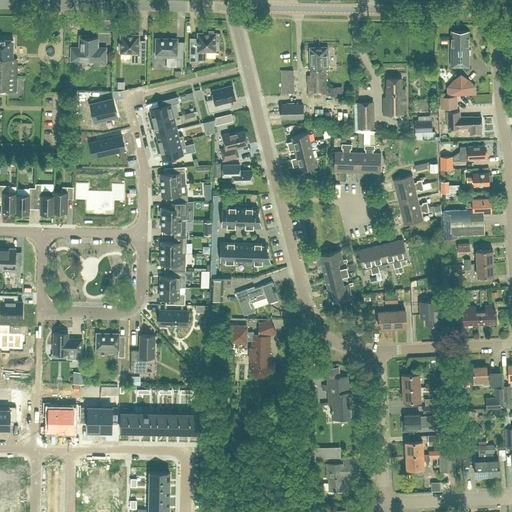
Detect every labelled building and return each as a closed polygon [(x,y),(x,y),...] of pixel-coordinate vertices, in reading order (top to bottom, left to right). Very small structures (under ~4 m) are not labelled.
[(213,32),(213,30),(206,30),(206,32),(197,32),(197,46),(189,46),(189,62),(198,62),(198,60),(206,60),(206,50),(215,50),(215,48),(217,48),(217,41),(215,41),(215,32),(213,32)] [(451,66),(468,66),(468,54),(471,54),(471,49),(469,49),(469,31),(452,30),(451,66)] [(130,34),(130,32),(123,32),(123,34),(120,33),(120,42),(118,42),(118,49),(120,49),(120,52),(130,52),(130,62),(145,62),(145,48),(138,48),(138,34),(130,34)] [(97,47),(98,37),(89,36),(89,35),(79,35),(79,47),(71,47),(71,59),(79,60),(88,60),(105,60),(105,48),(97,47)] [(12,57),(13,38),(0,37),(0,89),(17,90),(17,57),(13,57),(12,57)] [(182,66),(182,50),(176,50),(177,38),(155,37),(155,55),(166,56),(166,66),(182,66)] [(325,94),(324,68),(327,68),(326,45),(308,46),(309,73),(306,74),(306,84),(307,84),(307,95),(325,94)] [(474,86),(460,74),(448,87),(448,94),(474,93),(474,86)] [(400,88),(400,77),(386,77),(387,96),(383,96),(383,113),(404,113),(404,88),(400,88)] [(297,91),(297,81),(290,80),(289,91),(297,91)] [(235,98),(232,84),(212,89),(214,97),(205,100),(209,112),(224,108),(222,101),(235,98)] [(336,86),(331,87),(330,87),(330,96),(337,96),(337,92),(341,92),(340,86),(336,86)] [(149,116),(151,122),(173,116),(170,103),(178,101),(177,95),(161,99),(163,105),(150,108),(152,116),(149,116)] [(450,107),(450,95),(440,96),(440,108),(450,107)] [(111,98),(87,102),(90,119),(113,115),(111,98)] [(373,101),(358,101),(358,116),(354,117),(355,131),(360,130),(360,128),(374,127),(373,101)] [(304,118),(303,104),(282,104),(282,118),(304,118)] [(315,119),(323,119),(322,108),(314,108),(315,119)] [(446,111),(447,112),(448,127),(462,127),(472,127),(472,133),(481,133),(480,125),(481,125),(481,116),(473,116),(473,115),(460,116),(460,110),(446,111)] [(223,124),(221,115),(215,117),(214,126),(223,124)] [(176,128),(173,116),(151,122),(152,127),(155,126),(157,133),(176,128)] [(415,139),(416,139),(424,139),(425,140),(432,140),(440,140),(440,136),(436,136),(435,130),(432,130),(432,118),(414,119),(415,139)] [(207,134),(213,132),(214,119),(204,121),(207,134)] [(118,122),(123,141),(128,140),(123,121),(118,122)] [(179,140),(176,128),(157,133),(158,140),(156,141),(157,146),(179,140)] [(247,143),(243,129),(232,132),(231,130),(221,133),(224,146),(219,148),(222,159),(238,155),(235,146),(247,143)] [(287,145),(309,140),(307,132),(290,136),(292,140),(286,142),(287,145)] [(90,142),(93,157),(125,149),(121,134),(90,142)] [(182,153),(179,140),(157,146),(158,151),(161,151),(163,158),(182,153)] [(295,153),(312,148),(309,140),(287,145),(289,150),(294,149),(295,153)] [(346,171),(347,143),(342,143),(342,148),(343,148),(343,151),(335,151),(334,170),(346,171)] [(352,143),(347,143),(346,171),(357,171),(358,152),(350,151),(351,148),(352,148),(352,143)] [(365,152),(358,152),(357,171),(369,172),(370,144),(365,144),(364,149),(366,149),(365,152)] [(370,144),(369,172),(380,172),(381,153),(373,152),(373,149),(375,149),(375,144),(370,144)] [(468,145),(468,146),(460,146),(461,160),(469,160),(469,157),(480,157),(480,159),(488,159),(487,151),(485,151),(484,145),(468,145)] [(292,162),(314,157),(312,148),(295,153),(295,156),(290,157),(292,162)] [(131,187),(142,185),(135,156),(125,158),(131,187)] [(440,168),(451,168),(451,156),(440,156),(440,168)] [(314,157),(292,162),(293,166),(297,165),(299,169),(316,165),(314,157)] [(239,169),(239,163),(222,164),(222,175),(231,175),(231,181),(251,181),(251,169),(239,169)] [(161,184),(180,183),(180,177),(186,176),(185,165),(173,166),(173,172),(159,173),(159,180),(161,180),(161,184)] [(489,175),(489,172),(472,172),(473,176),(467,177),(467,181),(473,181),(473,184),(489,184),(489,181),(492,180),(492,175),(489,175)] [(395,190),(422,183),(421,178),(416,179),(416,181),(413,181),(411,174),(392,178),(395,190)] [(53,213),(54,191),(54,189),(41,189),(41,183),(35,183),(35,187),(35,199),(41,199),(40,213),(53,213)] [(175,201),(187,200),(187,193),(187,188),(180,189),(180,183),(161,184),(162,195),(175,194),(175,201)] [(423,188),(422,183),(395,190),(398,201),(417,196),(415,189),(418,188),(418,189),(423,188)] [(15,212),(16,192),(9,191),(9,184),(3,184),(0,184),(0,196),(3,196),(3,210),(4,210),(4,212),(10,212),(10,210),(15,210),(15,212)] [(100,215),(101,192),(89,192),(90,184),(77,184),(76,201),(87,201),(87,211),(94,211),(94,214),(100,215)] [(125,202),(125,186),(112,185),(112,192),(101,192),(100,215),(106,215),(106,212),(113,212),(114,202),(125,202)] [(54,191),(53,213),(54,213),(54,211),(59,211),(59,213),(65,213),(65,212),(66,212),(67,198),(73,198),(73,186),(67,186),(61,186),(61,191),(54,191)] [(35,199),(35,187),(29,187),(29,194),(16,193),(16,192),(15,212),(28,212),(29,199),(35,199)] [(400,212),(427,206),(426,201),(421,202),(422,203),(418,204),(417,196),(398,201),(400,212)] [(466,203),(467,208),(443,209),(444,238),(459,237),(459,234),(484,233),(483,211),(491,210),(490,197),(472,198),(472,202),(466,203)] [(187,219),(187,208),(193,208),(193,200),(187,200),(175,201),(166,201),(166,207),(160,207),(160,214),(162,214),(162,218),(187,219)] [(235,226),(235,206),(222,206),(221,226),(235,226)] [(245,207),(235,206),(235,226),(245,226),(245,207)] [(427,206),(400,212),(403,223),(422,219),(420,211),(424,210),(424,212),(428,210),(427,206)] [(258,207),(245,207),(245,226),(262,227),(258,207)] [(174,235),(186,236),(186,229),(187,219),(162,218),(161,229),(174,229),(174,235)] [(367,227),(369,236),(379,234),(377,225),(367,227)] [(174,241),(161,241),(161,252),(186,253),(186,236),(174,235),(174,241)] [(403,238),(392,241),(398,266),(402,266),(400,259),(408,257),(403,238)] [(234,242),(220,241),(220,261),(234,261),(234,242)] [(392,241),(380,244),(385,263),(392,261),(394,267),(398,266),(392,241)] [(234,242),(234,261),(244,261),(244,242),(234,242)] [(254,262),(254,242),(244,242),(244,261),(254,262)] [(266,243),(254,242),(254,262),(270,262),(266,243)] [(457,251),(469,250),(469,242),(457,243),(457,251)] [(385,263),(380,244),(369,246),(375,272),(379,271),(378,264),(385,263)] [(375,272),(369,246),(358,249),(363,268),(370,266),(372,273),(375,272)] [(3,248),(3,269),(10,269),(10,275),(21,275),(21,263),(15,263),(15,247),(9,247),(9,249),(3,248)] [(342,258),(339,249),(329,251),(332,264),(347,260),(346,257),(342,258)] [(475,262),(493,262),(492,249),(475,249),(475,262)] [(317,267),(321,266),(332,264),(329,251),(318,254),(321,264),(317,265),(317,267)] [(185,269),(186,253),(161,252),(161,256),(159,256),(159,263),(173,263),(173,269),(185,269)] [(493,262),(475,262),(476,276),(493,275),(493,262)] [(322,267),(325,277),(348,272),(347,268),(340,269),(339,263),(322,267)] [(160,275),(160,286),(179,286),(179,280),(185,281),(185,273),(185,269),(173,269),(173,275),(160,275)] [(349,276),(348,272),(325,277),(327,287),(338,285),(344,283),(342,278),(349,276)] [(230,286),(230,278),(210,277),(209,298),(222,299),(222,286),(230,286)] [(273,281),(263,285),(248,290),(247,288),(236,293),(244,314),(256,310),(253,302),(267,296),(269,301),(279,297),(273,281)] [(353,281),(344,283),(338,285),(341,297),(351,295),(349,285),(353,284),(353,281)] [(338,285),(327,287),(323,288),(324,291),(328,290),(330,300),(341,297),(338,285)] [(185,286),(179,286),(160,286),(160,297),(173,297),(172,303),(184,303),(185,293),(185,286)] [(17,300),(17,294),(0,293),(0,305),(1,305),(0,317),(22,317),(22,301),(17,300)] [(438,323),(437,301),(421,302),(419,304),(420,313),(422,315),(424,315),(425,324),(438,323)] [(480,321),(489,321),(489,322),(493,322),(493,321),(495,321),(494,309),(491,309),(491,304),(484,304),(484,310),(480,310),(480,321)] [(474,305),(456,305),(457,319),(465,319),(465,322),(467,322),(467,324),(471,323),(471,322),(480,321),(480,310),(474,310),(474,305)] [(159,309),(159,324),(187,325),(188,310),(159,309)] [(377,327),(391,326),(390,309),(377,310),(377,327)] [(390,309),(391,326),(405,325),(404,309),(390,309)] [(259,323),(259,329),(259,334),(253,334),(253,331),(247,331),(247,325),(231,324),(230,340),(230,341),(248,342),(248,339),(253,339),(251,372),(256,376),(263,377),(268,372),(270,335),(276,332),(271,318),(259,323)] [(6,330),(6,323),(0,323),(0,329),(0,330),(0,332),(0,343),(2,344),(2,345),(8,345),(8,344),(21,344),(21,337),(23,337),(23,331),(21,331),(21,330),(6,330)] [(66,332),(66,330),(59,330),(59,331),(54,331),(53,353),(67,353),(67,350),(82,351),(82,338),(70,338),(70,339),(68,339),(68,332),(66,332)] [(124,356),(124,344),(119,344),(119,333),(96,332),(96,348),(118,349),(118,356),(124,356)] [(154,357),(154,334),(140,333),(140,349),(131,349),(130,371),(145,371),(146,357),(154,357)] [(495,384),(495,372),(487,373),(487,365),(473,366),(474,384),(486,383),(486,384),(495,384)] [(402,373),(403,387),(419,386),(419,372),(402,373)] [(133,376),(133,384),(144,385),(144,376),(133,376)] [(323,389),(328,388),(329,403),(331,403),(332,418),(350,417),(348,376),(327,377),(328,384),(323,384),(323,389)] [(511,407),(511,384),(503,385),(503,387),(504,407),(511,407)] [(419,386),(403,387),(403,400),(420,400),(419,386)] [(504,407),(503,387),(495,387),(496,396),(486,397),(486,408),(504,407)] [(43,401),(42,415),(49,416),(49,429),(61,429),(61,403),(49,403),(49,401),(43,401)] [(61,403),(61,429),(73,430),(73,419),(80,419),(80,404),(61,403)] [(0,405),(0,428),(10,428),(11,417),(17,418),(17,406),(0,405)] [(81,407),(81,421),(87,421),(87,424),(89,424),(89,432),(100,432),(100,408),(81,407)] [(100,408),(100,432),(113,432),(113,424),(118,424),(119,408),(100,408)] [(122,410),(121,431),(132,431),(133,410),(122,410)] [(133,410),(132,431),(143,431),(143,410),(133,410)] [(143,410),(143,431),(154,431),(154,411),(143,410)] [(154,411),(154,431),(165,432),(165,411),(154,411)] [(165,411),(165,432),(175,432),(176,411),(165,411)] [(176,411),(175,432),(186,432),(187,411),(176,411)] [(187,411),(186,432),(197,432),(197,412),(187,411)] [(414,426),(420,426),(432,425),(438,425),(438,415),(431,415),(419,416),(419,414),(404,414),(404,420),(401,420),(402,430),(414,430),(414,426)] [(367,419),(363,419),(359,420),(359,428),(368,428),(367,419)] [(428,435),(428,444),(440,443),(440,434),(428,435)] [(421,453),(423,453),(422,440),(405,441),(406,454),(421,453)] [(494,443),(487,444),(487,452),(488,459),(487,459),(488,474),(499,474),(499,458),(494,459),(493,452),(495,451),(494,443)] [(487,452),(487,444),(478,444),(479,452),(479,456),(481,456),(481,459),(475,459),(475,474),(488,474),(487,459),(488,459),(487,452)] [(453,452),(439,453),(439,456),(439,469),(453,469),(453,452)] [(429,459),(429,456),(427,456),(427,454),(427,453),(424,453),(423,453),(421,453),(406,454),(404,454),(405,467),(422,466),(421,459),(429,459)] [(355,478),(355,472),(354,457),(341,458),(342,462),(327,463),(327,477),(329,477),(329,489),(350,488),(350,478),(355,478)] [(82,473),(81,486),(106,486),(106,470),(95,470),(95,474),(82,473)] [(148,471),(148,481),(169,482),(169,471),(148,471)] [(0,501),(11,502),(11,495),(20,495),(20,478),(0,477),(0,501)] [(148,481),(148,492),(169,493),(169,482),(148,481)] [(102,486),(81,486),(81,498),(95,498),(95,504),(107,505),(107,493),(101,493),(102,486)] [(148,492),(147,503),(168,503),(169,493),(148,492)] [(147,503),(147,511),(168,511),(168,503),(147,503)]
